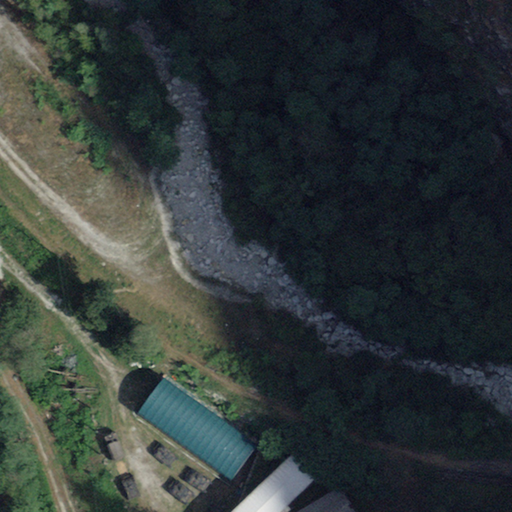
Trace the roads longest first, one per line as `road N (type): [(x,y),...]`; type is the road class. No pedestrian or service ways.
road 1 (track): [(0,253),(113,372),(134,455),(174,511)]
road 2 (track): [(0,146),(130,271)]
road 3 (track): [(0,351),(57,462),(73,511)]
